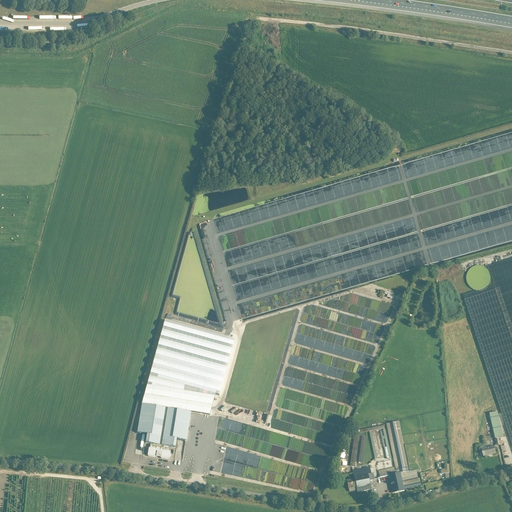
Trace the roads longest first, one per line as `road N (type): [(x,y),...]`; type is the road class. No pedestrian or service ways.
road 1 (unclassified): [(0,460),(353,510),(511,469)]
road 2 (unclassified): [(511,53),(258,17)]
road 3 (motorway): [(380,0),(511,19)]
